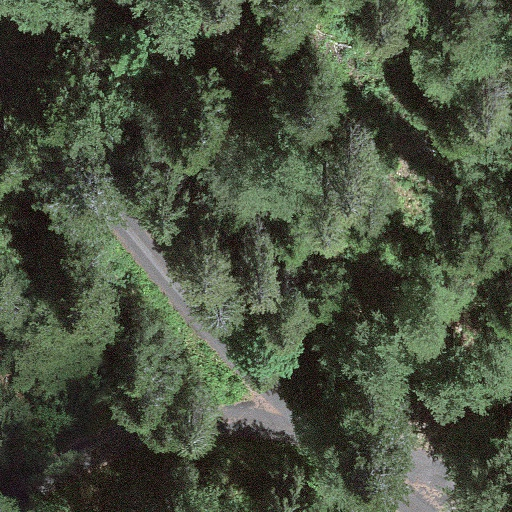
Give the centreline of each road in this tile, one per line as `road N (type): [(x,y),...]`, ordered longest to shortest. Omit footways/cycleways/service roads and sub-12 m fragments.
road 1 (track): [(377,449),(241,352),(161,274),(0,74)]
road 2 (track): [(377,449),(262,422),(150,424),(77,456),(0,510)]
road 3 (track): [(511,493),(377,449)]
